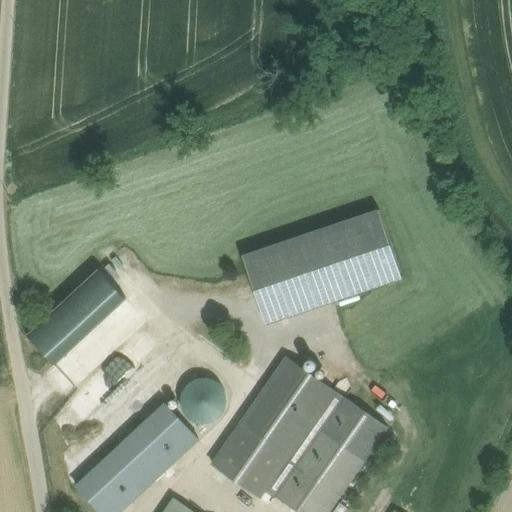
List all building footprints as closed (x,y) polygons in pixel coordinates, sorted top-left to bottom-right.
[(378,213),(236,255),(258,328),(400,285),(378,213)] [(328,511),(385,433),(285,362),(209,468),(257,503),(262,496),(284,511),(328,511)] [(148,390),(162,377),(154,369),(141,382),(148,390)] [(172,409),(211,424),(225,388),(185,373),(172,409)] [(166,411),(72,489),(91,511),(121,511),(198,449),(166,411)]
